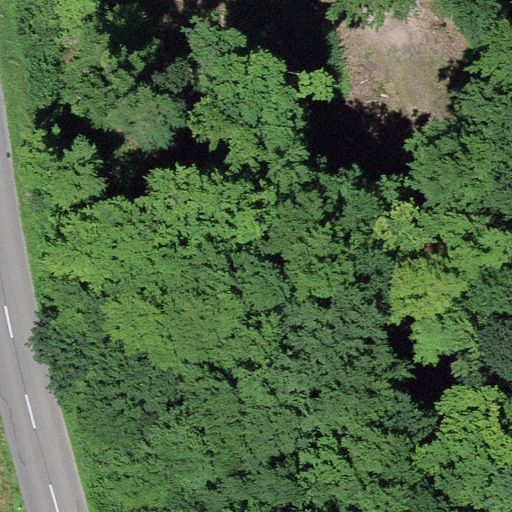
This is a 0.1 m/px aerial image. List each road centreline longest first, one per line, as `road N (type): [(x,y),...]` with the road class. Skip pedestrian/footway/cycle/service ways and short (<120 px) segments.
road 1 (track): [(431,76),(471,223),(511,333)]
road 2 (secondary): [(0,266),(9,333),(56,511)]
